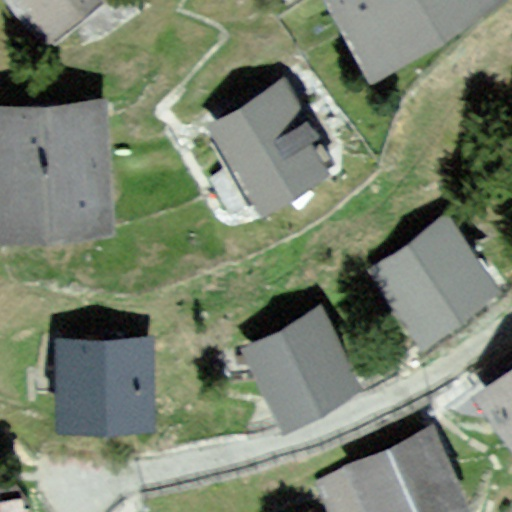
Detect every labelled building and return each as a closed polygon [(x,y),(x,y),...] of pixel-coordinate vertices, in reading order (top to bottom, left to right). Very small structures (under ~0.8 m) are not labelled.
[(109,0),(8,0),(46,49),(109,0)] [(489,0),(330,0),(373,70),(489,0)] [(333,171),(281,83),(212,124),(263,212),(333,171)] [(107,98),(0,105),(0,238),(116,230),(107,98)] [(500,283),(448,213),(373,269),(424,339),(500,283)] [(356,384),(320,308),(243,345),(279,421),(356,384)] [(155,335),(61,334),(59,427),(153,428),(155,335)] [(511,364),(474,394),(511,441),(511,364)] [(453,511),(469,505),(434,426),(345,465),(365,511),(453,511)]
